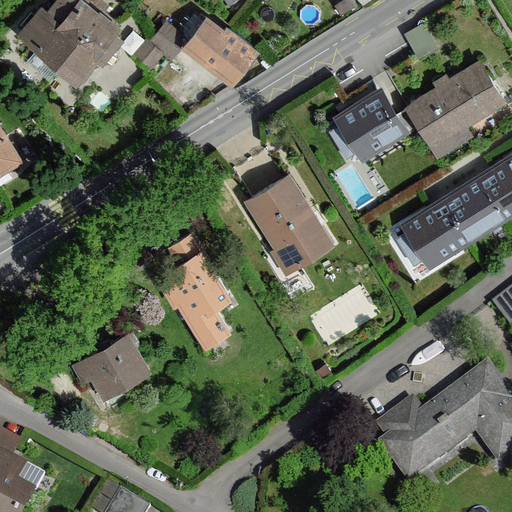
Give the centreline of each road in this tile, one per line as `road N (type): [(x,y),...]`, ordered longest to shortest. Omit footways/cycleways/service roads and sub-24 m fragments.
road 1 (tertiary): [(0,254),(405,0)]
road 2 (residential): [(189,503),(511,265)]
road 3 (residential): [(0,400),(189,503)]
